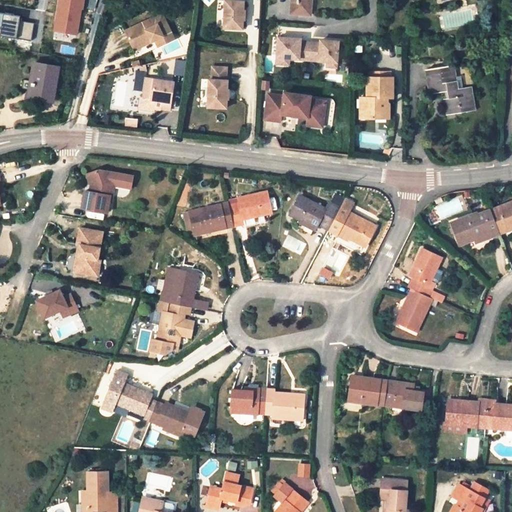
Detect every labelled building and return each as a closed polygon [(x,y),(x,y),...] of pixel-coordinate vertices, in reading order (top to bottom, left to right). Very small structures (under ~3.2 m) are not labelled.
[(82,0),(58,0),(54,30),(76,34),(80,8),(82,8),(82,0)] [(245,2),(244,0),(229,0),(229,1),(227,1),(226,28),(246,29),(247,20),(248,20),(248,10),(247,10),(247,2),(245,2)] [(310,0),(291,0),(290,13),(310,15),(310,0)] [(20,16),(0,12),(0,26),(0,27),(0,29),(0,35),(30,41),(33,23),(19,20),(20,16)] [(161,14),(124,31),(132,47),(152,37),(157,47),(173,39),(161,14)] [(491,23),(486,29),(496,36),(500,30),(491,23)] [(275,58),(277,58),(307,59),(313,41),(299,40),(299,38),(289,38),(289,39),(285,39),(285,38),(276,37),(275,58)] [(321,41),(313,41),(307,59),(329,61),(338,61),(339,41),(330,40),(330,42),(326,41),(326,40),(321,40),(321,41)] [(174,74),(184,76),(186,61),(176,60),(174,74)] [(30,96),(52,100),(58,67),(33,63),(31,73),(34,74),(30,96)] [(228,79),(229,66),(214,65),(213,78),(210,77),(209,107),(228,108),(228,99),(230,99),(231,88),(229,88),(229,79),(228,79)] [(447,98),(443,98),(446,113),(474,109),(470,87),(462,88),(457,89),(454,73),(453,65),(425,70),(429,94),(442,91),(446,91),(447,98)] [(454,73),(457,89),(462,88),(460,72),(454,73)] [(393,77),(362,76),(362,95),(358,95),(359,116),(374,117),(374,112),(388,112),(388,103),(386,101),(386,96),(392,96),(393,77)] [(170,110),(174,82),(146,78),(143,98),(155,100),(162,101),(161,109),(170,110)] [(280,113),(306,116),(319,117),(321,98),(305,97),(306,93),(283,91),(283,94),(266,92),(264,113),(280,115),(280,113)] [(280,115),(264,113),(263,120),(279,121),(280,115)] [(318,126),(319,117),(306,116),(305,124),(318,126)] [(96,169),(85,174),(90,185),(88,192),(83,191),(80,208),(105,213),(108,196),(105,195),(108,185),(111,185),(128,189),(131,177),(96,169)] [(267,191),(238,198),(239,203),(228,205),(233,226),(240,225),(239,220),(271,213),(267,191)] [(290,214),(300,220),(315,228),(317,224),(329,230),(335,218),(340,208),(329,203),(326,208),(300,195),(290,214)] [(340,208),(335,218),(329,230),(336,234),(338,232),(364,246),(375,226),(348,212),(352,203),(345,199),(340,208)] [(511,201),(490,209),(499,234),(511,228),(511,201)] [(193,229),(194,233),(216,228),(216,230),(233,226),(228,205),(228,203),(184,212),(188,230),(193,229)] [(451,222),(459,245),(474,239),(487,235),(488,238),(499,234),(490,209),(477,214),(477,213),(451,222)] [(314,230),(315,228),(300,220),(299,222),(314,230)] [(73,271),(92,275),(94,260),(99,261),(105,233),(79,228),(76,247),(80,247),(79,256),(76,255),(73,271)] [(474,239),(476,243),(488,238),(487,235),(474,239)] [(409,275),(413,277),(408,287),(411,289),(428,297),(432,289),(427,286),(441,258),(422,249),(409,275)] [(99,261),(94,260),(92,275),(99,276),(102,261),(99,261)] [(175,269),(174,276),(168,303),(169,303),(191,307),(193,300),(198,274),(175,269)] [(161,301),(168,303),(174,276),(167,274),(161,301)] [(411,289),(396,321),(417,331),(432,298),(428,297),(411,289)] [(35,301),(44,318),(49,316),(58,311),(65,307),(69,315),(76,311),(68,295),(61,299),(57,290),(52,293),(46,296),(35,301)] [(206,310),(207,303),(193,300),(191,307),(206,310)] [(190,315),(191,307),(169,303),(168,312),(163,311),(157,340),(152,339),(150,350),(165,353),(171,349),(172,343),(178,344),(180,335),(190,337),(193,322),(183,320),(184,313),(190,315)] [(62,319),(69,315),(65,307),(58,311),(62,319)] [(150,420),(157,402),(150,399),(152,394),(124,382),(128,373),(118,369),(102,408),(112,412),(116,403),(143,414),(142,417),(150,420)] [(384,404),(388,380),(352,375),(348,401),(377,405),(377,403),(384,404)] [(424,410),(427,391),(413,389),(414,384),(388,380),(384,404),(424,410)] [(260,391),(245,390),(233,389),(231,412),(257,414),(258,413),(265,413),(266,388),(260,388),(260,391)] [(292,396),(292,393),(275,392),(275,389),(266,388),(265,413),(273,414),(272,418),(302,419),(304,396),(292,396)] [(461,400),(461,403),(448,402),(446,424),(466,426),(476,427),(476,425),(484,425),(487,399),(479,398),(479,402),(461,400)] [(511,407),(511,404),(496,403),(496,400),(487,399),(484,425),(494,426),(494,428),(511,429),(511,407)] [(164,405),(157,402),(150,420),(164,426),(183,434),(185,430),(198,435),(207,414),(193,409),(192,413),(166,402),(164,405)] [(183,434),(164,426),(163,429),(181,437),(183,434)] [(132,440),(128,450),(138,451),(140,444),(132,440)] [(309,465),(299,465),(299,476),(309,476),(309,465)] [(87,470),(88,490),(88,495),(85,496),(85,504),(92,508),(108,508),(108,511),(117,511),(117,490),(108,491),(108,470),(87,470)] [(210,485),(206,505),(219,507),(222,496),(236,499),(236,504),(243,505),(250,503),(254,488),(237,484),(239,474),(226,472),(223,487),(210,485)] [(407,481),(382,478),(380,498),(388,498),(386,511),(409,511),(410,510),(405,510),(406,500),(407,481)] [(273,496),(282,504),(293,491),(284,483),(273,496)] [(480,511),(482,508),(480,507),(484,498),(488,490),(475,483),(471,490),(460,484),(454,496),(465,502),(462,509),(459,507),(456,511),(480,511)] [(88,490),(82,491),(82,511),(92,511),(92,508),(85,504),(85,496),(88,495),(88,490)] [(276,511),(275,511),(299,511),(308,502),(293,491),(282,504),(276,511)] [(482,508),(480,511),(483,511),(489,500),(484,498),(480,507),(482,508)] [(150,502),(143,500),(140,511),(160,511),(163,502),(151,499),(150,502)] [(172,511),(173,503),(164,502),(163,511),(172,511)]
